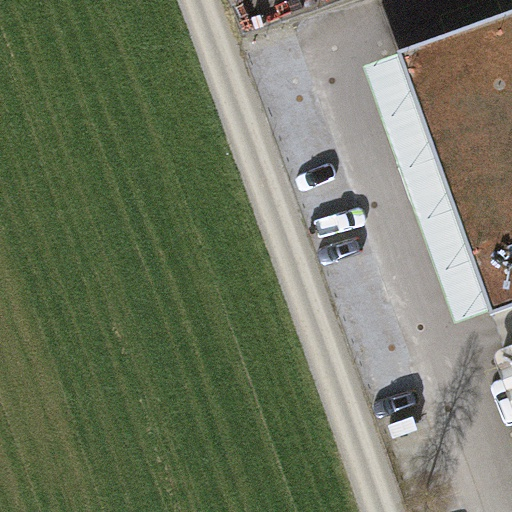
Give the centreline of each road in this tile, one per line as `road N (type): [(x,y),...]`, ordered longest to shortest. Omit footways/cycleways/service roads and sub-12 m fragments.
road 1 (residential): [(424,0),(334,32),(505,511)]
road 2 (track): [(383,511),(202,0)]
